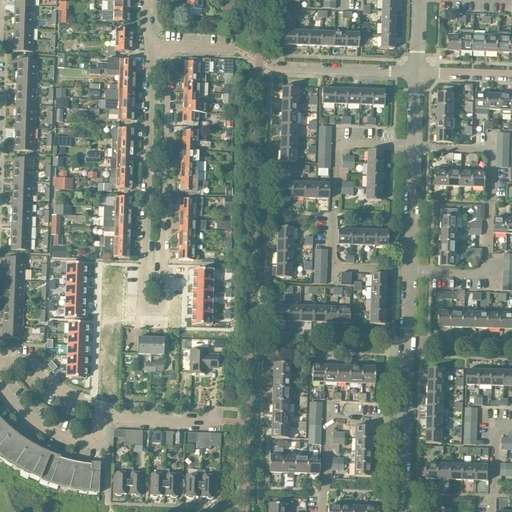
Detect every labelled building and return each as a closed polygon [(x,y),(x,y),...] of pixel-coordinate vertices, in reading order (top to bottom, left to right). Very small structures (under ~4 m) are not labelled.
[(208,0),(199,0),(186,0),(186,10),(189,10),(188,15),(201,16),(201,11),(212,11),(212,7),(208,7),(208,2),(213,3),(213,1),(208,0)] [(395,12),(395,0),(381,0),(381,11),(395,12)] [(128,12),(128,2),(116,2),(115,12),(128,12)] [(33,18),(33,7),(14,6),(14,18),(33,18)] [(395,24),(395,12),(381,11),(380,24),(395,24)] [(128,12),(115,12),(113,12),(102,12),(102,22),(113,22),(128,23),(128,12)] [(32,30),(33,18),(14,18),(14,29),(32,30)] [(394,37),(395,24),(380,24),(380,36),(394,37)] [(32,41),(32,30),(14,29),(13,41),(32,41)] [(115,41),(131,42),(131,31),(115,30),(115,41)] [(296,46),(296,32),(284,31),(283,46),(296,46)] [(472,52),(473,31),(461,31),(461,37),(460,52),(472,52)] [(472,52),(485,53),(486,37),(473,37),(473,31),(472,52)] [(308,47),(309,32),(296,32),(296,46),(308,47)] [(321,47),(321,33),(309,32),(308,47),(321,47)] [(333,48),(334,33),(321,33),(321,47),(333,48)] [(346,48),(346,34),(334,33),(333,48),(346,48)] [(510,38),(511,33),(498,33),(498,38),(497,53),(510,54),(510,38)] [(346,34),(346,48),(358,48),(359,34),(346,34)] [(394,49),(394,37),(380,36),(380,49),(394,49)] [(460,52),(461,37),(448,36),(448,51),(460,52)] [(497,53),(498,38),(486,37),(485,53),(497,53)] [(32,53),(32,41),(13,41),(13,52),(32,53)] [(98,51),(97,56),(103,56),(115,56),(115,52),(131,52),(131,42),(115,41),(114,48),(104,48),(103,51),(98,51)] [(208,59),(198,59),(188,58),(188,63),(184,63),(184,73),(204,74),(208,74),(208,59)] [(107,65),(107,70),(134,71),(134,61),(121,61),(121,59),(107,59),(107,65)] [(17,71),(36,72),(36,60),(18,60),(17,71)] [(224,75),(232,75),(232,61),(224,60),(224,75)] [(134,81),(134,71),(107,70),(107,76),(119,76),(119,81),(134,81)] [(35,83),(36,72),(17,71),(17,82),(35,83)] [(204,74),(184,73),(184,83),(198,84),(204,84),(205,74),(204,74)] [(232,85),(232,75),(224,75),(224,85),(232,85)] [(133,91),(134,81),(119,81),(119,86),(109,85),(109,91),(133,91)] [(35,95),(35,83),(17,82),(16,94),(35,95)] [(198,84),(184,83),(183,93),(207,94),(207,84),(204,84),(198,84)] [(232,95),(232,85),(224,85),(224,95),(232,95)] [(297,101),(297,88),(282,88),(281,100),(297,101)] [(334,105),(334,90),(322,89),(321,104),(334,105)] [(346,105),(347,90),(334,90),(334,105),(346,105)] [(359,106),(359,90),(347,90),(346,105),(359,106)] [(371,106),(372,91),(359,90),(359,106),(371,106)] [(109,96),(106,96),(105,100),(133,101),(133,91),(109,91),(109,96)] [(384,107),(384,91),(372,91),(371,106),(384,107)] [(207,99),(207,94),(183,93),(183,103),(198,104),(198,99),(207,99)] [(453,106),(453,94),(438,93),(438,106),(453,106)] [(35,106),(35,95),(16,94),(16,106),(35,106)] [(488,110),(489,95),(476,94),(475,115),(488,115),(488,110)] [(500,111),(501,95),(489,95),(488,110),(500,111)] [(511,110),(511,95),(501,95),(500,111),(511,110)] [(105,111),(133,111),(133,101),(105,100),(105,111)] [(296,113),(297,101),(281,100),(281,113),(296,113)] [(198,104),(183,103),(183,113),(206,114),(206,104),(198,104)] [(34,118),(35,106),(16,106),(15,117),(34,118)] [(453,119),(453,106),(438,106),(437,118),(453,119)] [(108,116),(118,116),(118,121),(132,122),(133,111),(105,111),(108,111),(108,116)] [(206,119),(206,114),(183,113),(182,124),(197,124),(197,118),(206,119)] [(296,126),(296,113),(281,113),(281,125),(296,126)] [(34,129),(34,118),(15,117),(15,129),(34,129)] [(452,131),(453,119),(437,118),(437,130),(452,131)] [(295,138),(296,126),(281,125),(280,138),(295,138)] [(33,141),(34,129),(15,129),(15,140),(33,141)] [(132,140),(132,130),(118,129),(112,129),(110,131),(110,135),(112,137),(112,139),(132,140)] [(452,144),(452,131),(437,130),(437,143),(452,144)] [(197,132),(182,131),(182,142),(210,143),(205,143),(206,138),(197,138),(197,132)] [(295,151),(295,138),(280,138),(280,150),(295,151)] [(132,140),(112,139),(111,149),(131,150),(132,140)] [(33,152),(33,141),(15,140),(14,152),(33,152)] [(210,143),(182,142),(182,152),(198,152),(197,152),(198,147),(210,147),(210,143)] [(111,159),(131,160),(131,150),(111,149),(111,159)] [(295,163),(295,151),(280,150),(279,163),(295,163)] [(382,164),(382,152),(382,151),(367,151),(366,163),(382,164)] [(198,152),(182,152),(181,162),(197,163),(206,163),(210,163),(210,158),(198,158),(198,152)] [(13,170),(32,171),(33,159),(14,159),(13,170)] [(110,169),(131,170),(131,160),(111,159),(110,169)] [(329,170),(330,162),(318,161),(317,169),(329,170)] [(197,163),(181,162),(181,172),(205,173),(206,163),(197,163)] [(381,177),(382,164),(366,163),(366,176),(381,177)] [(110,179),(130,180),(131,170),(110,169),(110,179)] [(32,182),(32,171),(13,170),(13,182),(32,182)] [(447,187),(448,172),(435,171),(435,187),(447,187)] [(205,173),(181,172),(180,182),(205,183),(205,173)] [(460,187),(461,172),(448,172),(447,187),(460,187)] [(472,188),(473,173),(461,172),(460,187),(472,188)] [(485,180),(486,173),(473,173),(472,188),(485,188),(485,182),(486,182),(486,180),(485,180)] [(381,189),(381,177),(366,176),(366,189),(381,189)] [(65,179),(56,179),(55,190),(65,190),(65,179)] [(110,179),(109,185),(103,184),(103,192),(111,193),(111,190),(130,190),(130,180),(110,179)] [(31,194),(32,182),(13,182),(12,193),(31,194)] [(207,183),(205,183),(180,182),(180,192),(184,192),(184,195),(196,196),(197,187),(207,188),(207,183)] [(291,199),(291,183),(279,183),(278,198),(291,199)] [(303,199),(304,184),(291,183),(291,199),(303,199)] [(316,199),(316,184),(304,184),(303,199),(316,199)] [(328,200),(328,196),(329,185),(316,184),(316,199),(328,200)] [(380,202),(381,189),(366,189),(365,201),(380,202)] [(31,206),(31,194),(12,193),(12,205),(31,206)] [(196,211),(201,211),(202,198),(194,198),(184,197),(184,200),(180,200),(180,210),(196,211)] [(115,208),(130,208),(130,198),(115,198),(115,208)] [(30,217),(31,206),(12,205),(12,216),(30,217)] [(52,216),(61,216),(64,216),(64,206),(55,206),(55,216),(52,216)] [(129,219),(130,208),(115,208),(103,208),(103,218),(129,219)] [(442,229),(456,230),(457,210),(444,209),(444,217),(442,217),(442,229)] [(201,217),(201,211),(196,211),(180,210),(179,220),(194,221),(194,216),(201,217)] [(30,229),(30,217),(12,216),(11,228),(30,229)] [(60,226),(61,216),(52,216),(51,226),(60,226)] [(129,228),(129,219),(103,218),(103,228),(129,228)] [(507,219),(495,219),(494,219),(494,234),(507,234),(507,219)] [(179,220),(179,230),(199,231),(205,232),(205,226),(205,221),(194,221),(179,220)] [(60,236),(60,226),(51,226),(51,236),(60,236)] [(30,240),(30,229),(11,228),(11,239),(30,240)] [(129,239),(129,228),(103,228),(102,232),(114,232),(114,238),(129,239)] [(292,241),(292,229),(277,228),(277,241),(292,241)] [(456,243),(456,230),(442,229),(441,242),(456,243)] [(199,241),(199,231),(179,230),(179,241),(193,241),(195,241),(199,241)] [(350,231),(338,230),(337,230),(337,245),(349,246),(350,231)] [(362,246),(363,231),(350,231),(349,246),(362,246)] [(374,247),(375,231),(363,231),(362,246),(374,247)] [(387,247),(388,232),(375,231),(374,247),(387,247)] [(128,249),(129,239),(114,238),(104,238),(104,248),(128,249)] [(29,252),(30,240),(11,239),(10,251),(29,252)] [(195,251),(195,241),(193,241),(179,241),(178,251),(199,251),(195,251)] [(292,254),(292,241),(277,241),(276,253),(292,254)] [(455,255),(456,243),(441,242),(441,254),(455,255)] [(53,247),(52,258),(65,259),(65,247),(53,247)] [(85,247),(85,255),(94,256),(94,247),(85,247)] [(128,259),(128,249),(104,248),(103,253),(114,253),(113,258),(128,259)] [(198,261),(199,251),(178,251),(178,261),(193,261),(198,261)] [(291,266),(292,254),(276,253),(276,266),(291,266)] [(455,268),(455,255),(441,254),(440,267),(455,268)] [(5,269),(24,270),(24,259),(5,258),(5,269)] [(66,264),(65,276),(85,276),(85,265),(66,264)] [(291,279),(291,266),(276,266),(275,278),(291,279)] [(23,282),(24,270),(5,269),(4,281),(23,282)] [(193,270),(193,282),(212,282),(212,271),(193,270)] [(350,286),(351,274),(341,274),(340,286),(350,286)] [(386,288),(386,275),(371,275),(370,287),(386,288)] [(65,276),(65,286),(85,287),(85,276),(65,276)] [(23,293),(23,282),(4,281),(4,292),(23,293)] [(193,282),(192,292),(212,293),(212,282),(193,282)] [(511,291),(511,283),(503,283),(502,291),(511,291)] [(65,286),(65,297),(84,298),(85,287),(65,286)] [(385,301),(386,288),(370,287),(370,300),(385,301)] [(22,305),(23,293),(4,292),(3,304),(22,305)] [(192,292),(192,303),(211,304),(212,293),(192,292)] [(65,297),(64,308),(84,309),(84,298),(65,297)] [(385,313),(385,301),(370,300),(369,312),(385,313)] [(192,303),(191,314),(211,315),(211,304),(192,303)] [(22,316),(22,305),(3,304),(3,315),(22,316)] [(286,322),(287,307),(274,306),(274,321),(286,322)] [(299,322),(299,307),(287,307),(286,322),(299,322)] [(311,323),(312,307),(299,307),(299,322),(311,323)] [(324,323),(324,308),(312,307),(311,323),(324,323)] [(64,308),(64,319),(83,320),(84,309),(64,308)] [(336,324),(337,308),(324,308),(324,323),(336,324)] [(337,308),(336,324),(349,324),(349,309),(337,308)] [(384,325),(385,313),(369,312),(369,325),(384,325)] [(451,328),(451,312),(439,312),(438,327),(451,328)] [(463,328),(464,313),(451,312),(451,328),(463,328)] [(475,329),(476,313),(464,313),(463,328),(475,329)] [(488,329),(489,314),(476,313),(475,329),(488,329)] [(191,314),(191,325),(211,326),(211,315),(191,314)] [(501,329),(501,314),(489,314),(488,329),(501,329)] [(511,314),(501,314),(501,329),(511,329),(511,314)] [(21,328),(22,316),(3,315),(3,327),(21,328)] [(68,323),(67,335),(87,335),(87,324),(68,323)] [(21,339),(21,328),(3,327),(2,339),(21,339)] [(67,335),(67,345),(86,346),(87,335),(67,335)] [(150,355),(150,339),(137,338),(137,355),(150,355)] [(150,339),(150,355),(163,356),(163,339),(150,339)] [(215,342),(215,350),(223,350),(223,342),(215,342)] [(67,345),(66,356),(86,357),(86,352),(86,346),(67,345)] [(217,369),(217,356),(206,355),(207,351),(190,351),(189,374),(206,375),(206,367),(210,367),(210,369),(217,369)] [(66,356),(66,367),(86,368),(86,357),(66,356)] [(149,364),(149,372),(154,372),(155,370),(162,370),(163,362),(155,362),(155,364),(149,364)] [(290,377),(290,364),(273,363),(273,376),(290,377)] [(324,383),(325,366),(312,366),(312,383),(324,383)] [(337,383),(337,367),(325,366),(324,383),(337,383)] [(66,367),(66,378),(81,379),(85,379),(86,368),(66,367)] [(349,384),(350,367),(337,367),(337,383),(349,384)] [(362,384),(363,367),(350,367),(349,384),(362,384)] [(374,385),(375,368),(363,367),(362,384),(374,385)] [(444,382),(444,369),(429,369),(428,381),(444,382)] [(478,387),(479,371),(466,371),(466,386),(478,387)] [(491,387),(491,372),(479,371),(478,387),(491,387)] [(503,387),(504,372),(491,372),(491,387),(503,387)] [(511,387),(511,372),(504,372),(503,387),(511,387)] [(289,389),(290,377),(273,376),(272,388),(289,389)] [(443,394),(444,382),(428,381),(428,394),(443,394)] [(289,401),(289,389),(272,388),(272,401),(289,401)] [(443,407),(443,394),(428,394),(427,406),(443,407)] [(288,413),(289,401),(272,401),(272,413),(288,413)] [(442,419),(443,407),(427,406),(427,419),(442,419)] [(477,417),(477,410),(477,409),(465,408),(465,416),(477,417)] [(272,413),(271,425),(288,426),(288,418),(293,418),(293,414),(288,413),(272,413)] [(442,432),(442,419),(427,419),(427,431),(442,432)] [(0,456),(4,460),(5,461),(12,465),(22,471),(29,474),(41,480),(48,482),(59,486),(67,488),(79,490),(86,491),(97,492),(97,494),(98,494),(99,464),(91,463),(90,465),(82,464),(74,463),(66,461),(58,458),(49,455),(42,452),(34,448),(27,444),(20,439),(12,433),(7,428),(0,422),(0,421),(0,456)] [(287,439),(288,426),(271,425),(271,438),(287,439)] [(371,440),(372,428),(372,427),(355,427),(355,439),(371,440)] [(130,431),(130,446),(142,447),(142,431),(130,431)] [(441,444),(442,432),(427,431),(426,444),(441,444)] [(210,449),(211,434),(202,434),(201,449),(210,449)] [(320,445),(320,437),(308,437),(308,445),(320,445)] [(371,453),(371,440),(355,439),(354,452),(371,453)] [(269,456),(268,473),(281,473),(282,457),(282,449),(278,449),(274,449),(274,456),(269,456)] [(371,465),(371,453),(354,452),(354,464),(371,465)] [(294,474),(294,457),(282,457),(281,473),(294,474)] [(306,474),(306,457),(294,457),(294,474),(306,474)] [(319,475),(319,458),(306,457),(306,474),(319,475)] [(370,478),(371,465),(354,464),(353,477),(370,478)] [(437,480),(438,464),(425,464),(425,479),(437,480)] [(450,480),(450,465),(438,464),(437,480),(450,480)] [(463,481),(463,465),(450,465),(450,480),(463,481)] [(475,481),(476,466),(463,465),(463,481),(475,481)] [(487,481),(488,466),(476,466),(475,481),(487,481)] [(128,495),(129,468),(125,468),(125,474),(115,473),(114,494),(115,494),(116,496),(120,496),(121,495),(128,495)] [(129,468),(128,495),(135,495),(135,497),(139,497),(140,495),(142,495),(143,474),(133,474),(133,468),(129,468)] [(164,496),(165,469),(161,469),(161,475),(151,475),(150,496),(151,496),(152,498),(156,498),(157,496),(164,496)] [(165,469),(164,496),(170,496),(171,498),(175,498),(176,497),(178,497),(179,476),(169,475),(169,470),(165,469)] [(200,498),(201,471),(197,471),(197,476),(186,476),(186,497),(187,497),(188,499),(192,499),(193,497),(200,498)] [(201,471),(200,498),(206,498),(207,500),(211,500),(212,498),(214,498),(215,477),(204,477),(205,471),(201,471)]
